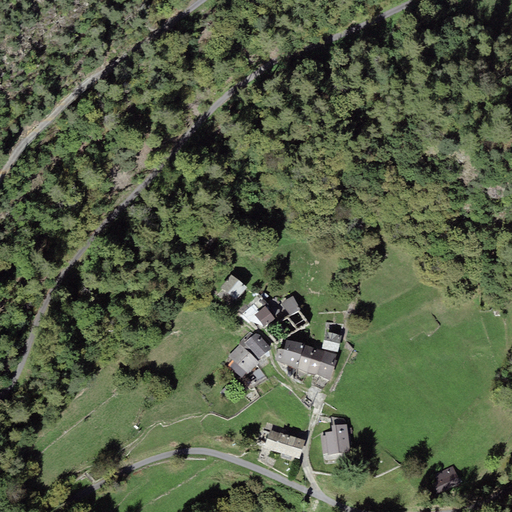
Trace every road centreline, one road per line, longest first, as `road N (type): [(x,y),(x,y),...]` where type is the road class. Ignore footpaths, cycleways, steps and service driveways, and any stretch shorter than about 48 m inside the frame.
road 1 (track): [(0,395),(15,379),(47,291),(107,213),(234,85),(421,0)]
road 2 (track): [(325,498),(287,490),(196,443),(106,465),(46,511)]
road 3 (track): [(190,0),(117,45),(0,176)]
